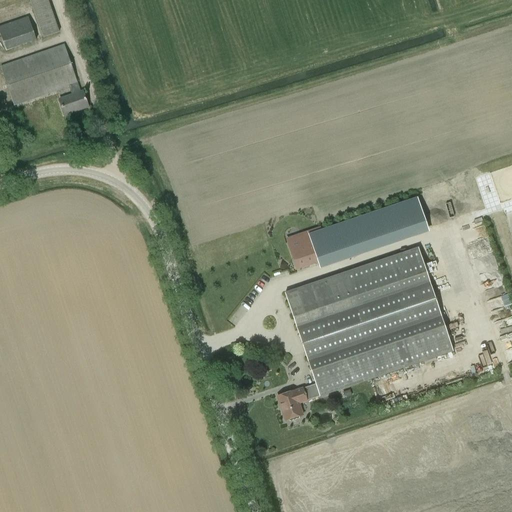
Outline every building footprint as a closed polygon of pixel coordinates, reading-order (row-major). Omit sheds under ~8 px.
[(49,0),(32,0),(43,37),(60,32),(49,0)] [(0,25),(0,32),(6,50),(37,41),(30,17),(0,25)] [(64,45),(1,67),(15,106),(70,87),(73,95),(60,100),(65,116),(89,107),(83,92),(81,93),(64,45)] [(291,232),(300,258),(320,252),(311,226),(291,232)] [(295,391),(279,396),(284,410),(282,411),(286,421),(304,415),(300,403),(320,396),(454,351),(419,248),(286,293),(316,384),(296,391),(295,391)] [(395,389),(393,380),(376,383),(378,393),(395,389)]
